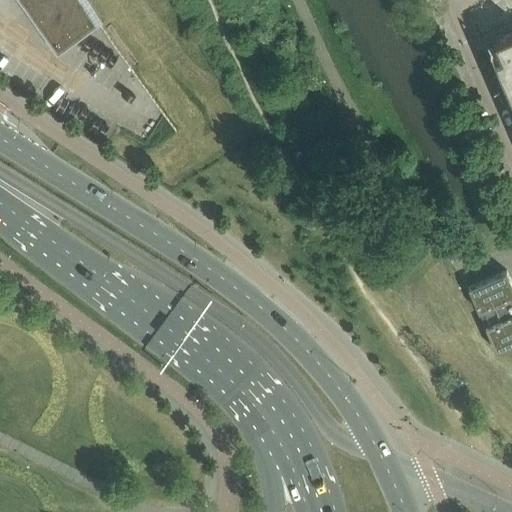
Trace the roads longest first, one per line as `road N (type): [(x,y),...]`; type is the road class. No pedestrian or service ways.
road 1 (secondary): [(405,511),(340,394),(254,307),(0,139)]
road 2 (secondary): [(0,204),(150,316),(262,421)]
road 3 (residential): [(511,152),(448,7)]
